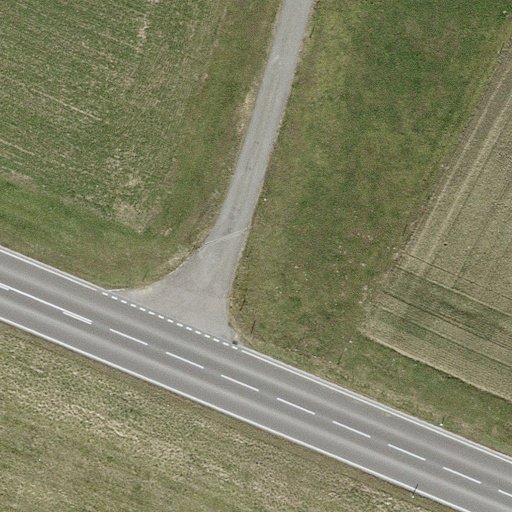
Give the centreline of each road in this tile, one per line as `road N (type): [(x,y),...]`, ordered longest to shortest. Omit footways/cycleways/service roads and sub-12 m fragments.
road 1 (primary): [(511,495),(0,282)]
road 2 (track): [(187,360),(295,0)]
